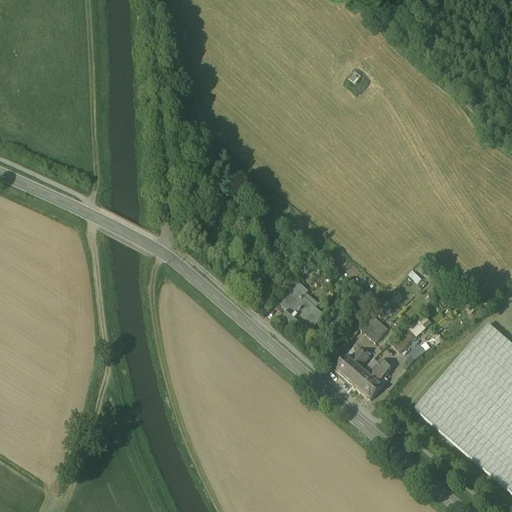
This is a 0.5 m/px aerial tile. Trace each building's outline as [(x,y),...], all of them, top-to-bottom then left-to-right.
[(363,77),(357,72),(351,79),(357,85),(363,77)] [(241,188),(228,177),(224,182),(236,193),(241,188)] [(285,233),(276,225),(268,234),(277,242),(285,233)] [(325,319),(304,301),(309,295),(300,287),(282,308),(289,315),(284,321),(298,333),(303,327),(311,334),(325,319)] [(264,302),(257,310),(266,318),(273,309),(264,302)] [(358,331),(352,326),(351,328),(332,311),(329,315),(347,331),(348,331),(352,335),(349,339),(353,342),(365,329),(362,327),(358,331)] [(388,333),(373,319),(373,320),(362,333),(361,333),(376,347),(388,333)] [(334,329),(328,324),(325,328),(330,333),(334,329)] [(418,324),(410,332),(417,340),(425,332),(418,324)] [(511,346),(489,327),(415,412),(511,495),(511,346)] [(409,332),(392,348),(399,356),(417,340),(410,332),(409,332)] [(360,352),(351,363),(361,371),(370,361),(360,352)] [(351,363),(347,359),(335,372),(353,388),(365,375),(361,371),(351,363)] [(405,373),(413,364),(408,360),(400,369),(405,373)] [(381,363),(368,378),(378,386),(391,371),(381,363)] [(368,378),(365,375),(353,388),(371,403),(382,390),(378,386),(368,378)]
